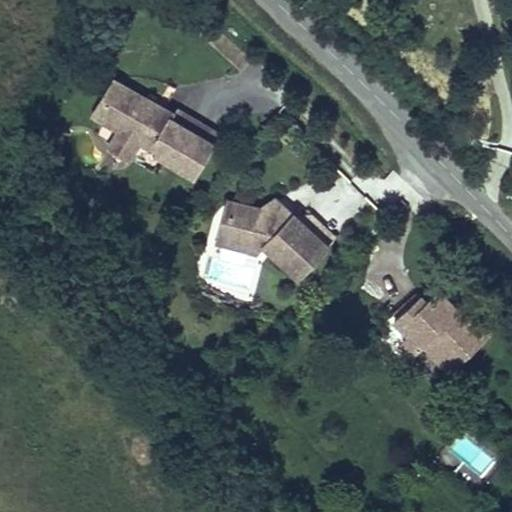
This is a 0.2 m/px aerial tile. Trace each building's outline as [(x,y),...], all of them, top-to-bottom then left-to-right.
[(106,117),(112,108),(105,104),(116,85),(119,87),(127,85),(112,76),(93,109),(106,117)] [(211,141),(168,115),(165,113),(162,114),(161,108),(153,110),(145,105),(147,101),(136,95),(130,97),(127,85),(119,87),(116,85),(105,104),(112,108),(106,117),(123,127),(118,136),(137,147),(140,143),(161,140),(163,157),(191,173),(211,141)] [(172,111),(127,85),(130,97),(136,95),(147,101),(145,105),(153,110),(161,108),(162,114),(165,113),(168,115),(172,111)] [(216,132),(175,107),(172,111),(168,115),(211,141),(216,132)] [(131,157),(137,147),(118,136),(112,145),(131,157)] [(222,214),(239,198),(227,195),(222,214)] [(325,246),(293,212),(276,196),(266,206),(239,198),(222,214),(226,218),(220,237),(257,249),(259,243),(294,275),(325,246)] [(333,239),(311,216),(293,212),(325,246),(333,239)] [(220,237),(226,218),(222,214),(215,236),(220,237)] [(421,294),(395,318),(410,336),(405,341),(417,355),(429,345),(451,370),(490,334),(473,315),(465,323),(458,315),(462,311),(440,288),(426,300),(421,294)]
